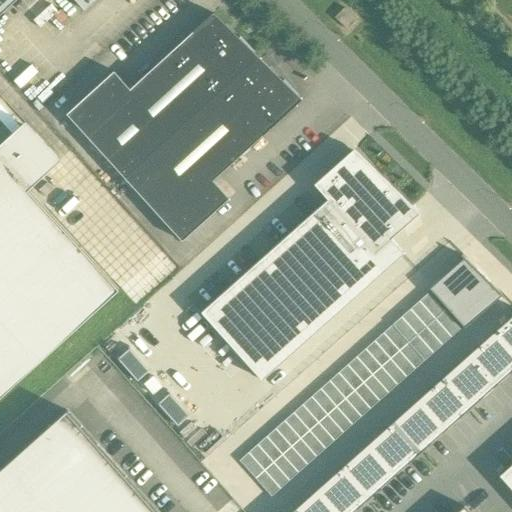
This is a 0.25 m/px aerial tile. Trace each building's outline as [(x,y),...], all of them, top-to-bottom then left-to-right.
[(0,0),(0,16),(17,0),(0,0)] [(97,0),(75,0),(85,11),(97,0)] [(357,20),(345,8),(335,18),(347,30),(357,20)] [(68,115),(126,178),(258,57),(214,14),(131,90),(115,72),(68,115)] [(258,57),(126,178),(183,242),(230,199),(214,181),(303,101),(258,57)] [(0,153),(0,400),(120,291),(29,191),(62,161),(30,126),(0,153)] [(328,199),(201,312),(262,381),(406,254),(392,239),(420,214),(369,163),(355,149),(315,184),(328,199)] [(464,258),(430,288),(465,328),(492,304),(502,296),(504,298),(505,297),(462,255),(461,256),(464,258)] [(428,293),(419,301),(435,319),(444,311),(428,293)] [(419,301),(410,309),(426,327),(435,319),(419,301)] [(410,309),(401,317),(417,335),(426,327),(410,309)] [(444,311),(435,319),(451,337),(460,329),(444,311)] [(511,315),(494,332),(511,352),(511,315)] [(401,317),(392,325),(408,343),(417,335),(401,317)] [(435,319),(426,327),(442,345),(451,337),(435,319)] [(392,325),(383,333),(399,351),(408,343),(392,325)] [(426,327),(417,335),(433,353),(442,345),(426,327)] [(511,352),(494,332),(469,354),(496,385),(511,371),(511,352)] [(383,333),(374,341),(390,359),(399,351),(383,333)] [(417,335),(408,343),(424,361),(433,353),(417,335)] [(374,341),(365,349),(381,367),(390,359),(374,341)] [(408,343),(399,351),(415,369),(424,361),(408,343)] [(365,349),(356,357),(372,375),(381,367),(365,349)] [(399,351),(390,359),(406,377),(415,369),(399,351)] [(469,354),(443,377),(471,408),(496,385),(469,354)] [(356,357),(347,365),(363,383),(372,375),(356,357)] [(390,359),(381,367),(397,385),(406,377),(390,359)] [(347,365),(338,373),(354,391),(363,383),(347,365)] [(381,367),(372,375),(388,393),(397,385),(381,367)] [(338,373),(329,381),(345,399),(354,391),(338,373)] [(372,375),(363,383),(379,401),(388,393),(372,375)] [(443,377),(418,400),(446,431),(471,408),(443,377)] [(329,381),(320,389),(336,407),(345,399),(329,381)] [(363,383),(354,391),(370,409),(379,401),(363,383)] [(320,389),(311,397),(327,415),(336,407),(320,389)] [(354,391),(345,399),(361,417),(370,409),(354,391)] [(311,397),(302,405),(318,423),(327,415),(311,397)] [(345,399),(336,407),(352,425),(361,417),(345,399)] [(418,400),(393,422),(420,453),(446,431),(418,400)] [(302,405),(293,413),(309,431),(318,423),(302,405)] [(336,407),(327,415),(343,433),(352,425),(336,407)] [(156,511),(67,411),(0,471),(0,511),(156,511)] [(293,413),(284,421),(300,439),(309,431),(293,413)] [(327,415),(318,423),(334,441),(343,433),(327,415)] [(284,421),(275,429),(291,447),(300,439),(284,421)] [(393,422),(367,445),(395,476),(420,453),(393,422)] [(318,423),(309,431),(325,449),(334,441),(318,423)] [(275,429),(267,437),(282,455),(291,447),(275,429)] [(309,431),(300,439),(316,457),(325,449),(309,431)] [(267,437),(258,445),(273,463),(282,455),(267,437)] [(300,439),(291,447),(307,465),(316,457),(300,439)] [(258,445),(249,453),(265,471),(273,463),(258,445)] [(367,445),(342,467),(369,498),(395,476),(367,445)] [(291,447),(282,455),(298,473),(307,465),(291,447)] [(249,453),(240,461),(256,479),(265,471),(249,453)] [(282,455),(273,463),(289,481),(298,473),(282,455)] [(273,463),(265,471),(280,489),(289,481),(273,463)] [(511,464),(499,475),(511,489),(511,464)] [(342,467),(316,490),(335,511),(354,511),(369,498),(342,467)] [(265,471),(256,479),(271,496),(280,489),(265,471)] [(335,511),(316,490),(291,511),(335,511)]
